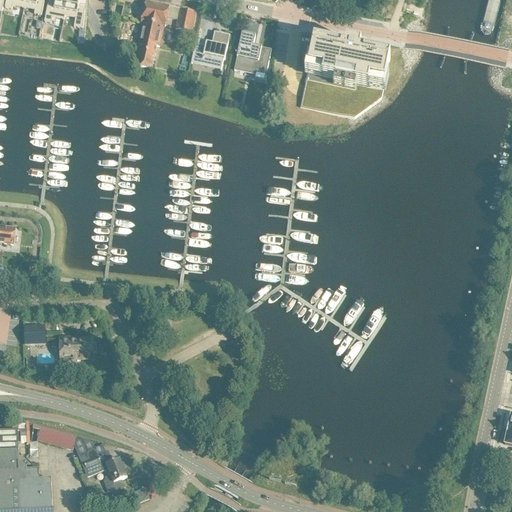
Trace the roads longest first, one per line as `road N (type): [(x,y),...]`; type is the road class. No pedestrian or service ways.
road 1 (unclassified): [(142,377),(110,305),(0,302)]
road 2 (tertiary): [(303,511),(242,491),(142,436)]
road 3 (tertiary): [(142,436),(67,406),(0,392)]
road 4 (unclassified): [(511,60),(382,34)]
